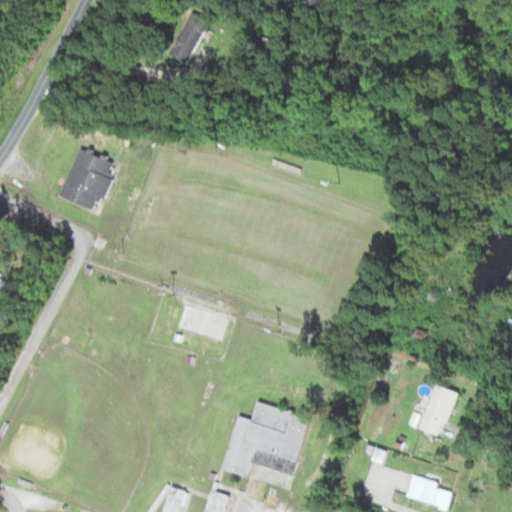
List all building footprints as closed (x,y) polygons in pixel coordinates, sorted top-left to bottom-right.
[(213,21),(195,12),(175,55),(193,64),(213,21)] [(66,197),(105,212),(122,163),(83,149),(66,197)] [(16,283),(0,272),(0,292),(8,297),(16,283)] [(465,392),(443,383),(425,428),(446,437),(465,392)] [(227,470),(295,489),(315,416),(262,402),(258,420),(242,415),(227,470)] [(445,483),(418,474),(411,496),(452,510),(458,493),(443,488),(445,483)] [(228,511),(233,495),(215,489),(208,511),(189,511),(196,488),(167,479),(158,511),(161,511),(228,511)]
